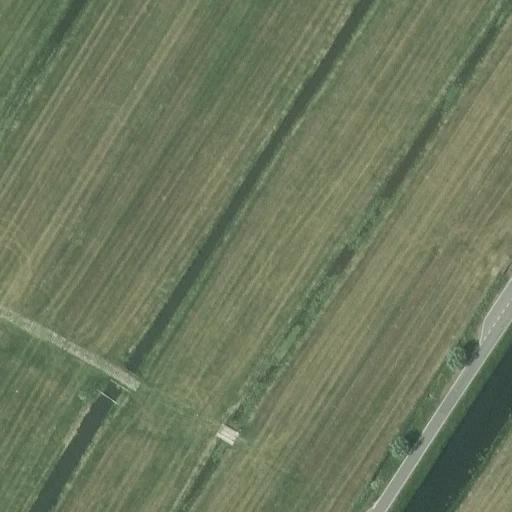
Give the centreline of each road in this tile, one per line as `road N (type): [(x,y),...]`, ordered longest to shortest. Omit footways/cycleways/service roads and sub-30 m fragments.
road 1 (track): [(0,311),(237,441)]
road 2 (unclassified): [(379,511),(511,310)]
